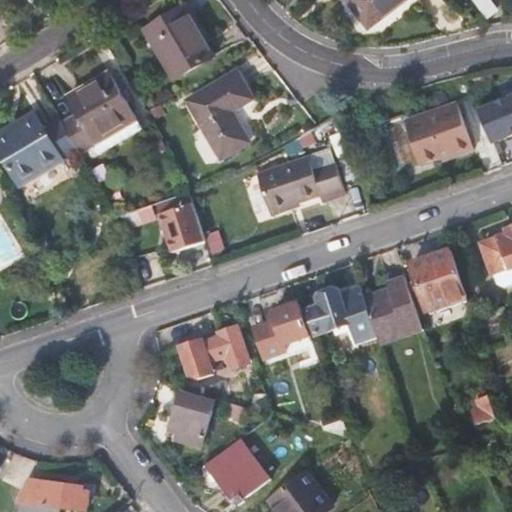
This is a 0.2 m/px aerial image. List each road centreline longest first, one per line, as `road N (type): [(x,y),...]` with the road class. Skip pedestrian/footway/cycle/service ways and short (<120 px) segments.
road 1 (residential): [(123,318),(511,187)]
road 2 (residential): [(239,0),(276,41),(335,65),(396,72),(511,45)]
road 3 (residential): [(121,0),(0,73)]
road 4 (residential): [(0,385),(12,410),(61,428),(111,416)]
road 5 (residential): [(0,361),(123,318)]
